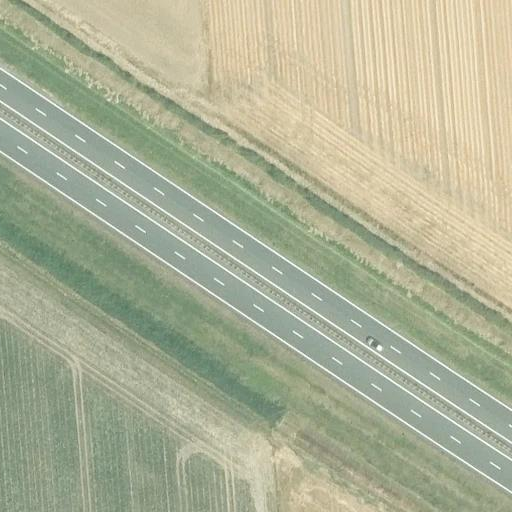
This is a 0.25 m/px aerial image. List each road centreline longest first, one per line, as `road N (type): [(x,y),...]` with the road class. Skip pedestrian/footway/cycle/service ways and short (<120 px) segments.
road 1 (trunk): [(0,142),(511,484)]
road 2 (trunk): [(511,418),(0,79)]
